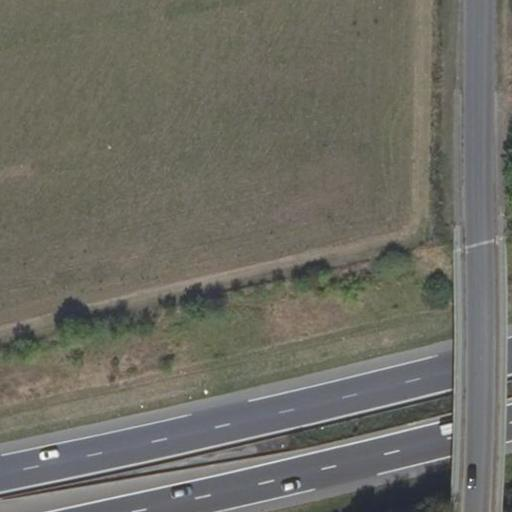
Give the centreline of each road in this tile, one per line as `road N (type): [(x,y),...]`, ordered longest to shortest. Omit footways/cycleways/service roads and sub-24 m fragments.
road 1 (trunk): [(511,357),(0,474)]
road 2 (tertiary): [(482,0),(469,511)]
road 3 (trunk): [(143,511),(511,418)]
